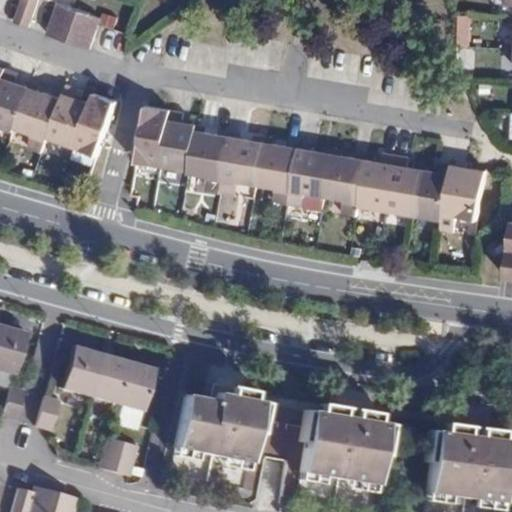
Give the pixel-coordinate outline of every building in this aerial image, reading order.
[(16,21),(19,0),(7,0),(4,19),(16,21)] [(24,0),(17,23),(23,25),(32,29),(42,0),(50,0),(51,0),(24,0)] [(59,3),(55,14),(73,21),(77,10),(59,3)] [(66,41),(78,45),(90,15),(77,10),(73,21),(66,41)] [(48,34),(66,41),(73,21),(55,14),(48,34)] [(91,50),(103,19),(90,15),(78,45),(91,50)] [(0,86),(0,129),(13,134),(14,130),(30,87),(16,82),(19,73),(6,68),(0,86)] [(62,98),(48,139),(75,149),(91,103),(77,97),(80,89),(68,84),(62,98)] [(30,87),(14,130),(34,136),(30,149),(43,154),(48,139),(62,98),(30,87)] [(94,94),(91,103),(75,149),(98,157),(117,102),(94,94)] [(147,106),(138,162),(162,166),(172,110),(147,106)] [(172,110),(162,166),(190,172),(197,130),(198,125),(183,122),(185,113),(172,110)] [(190,172),(189,174),(208,178),(223,180),(231,136),(197,130),(190,172)] [(265,142),(231,136),(223,180),(241,183),(258,186),(265,142)] [(299,148),(265,142),(258,186),(278,189),(292,192),(299,148)] [(334,154),(299,148),(292,192),(290,205),(306,208),(308,194),(326,197),(334,154)] [(382,162),(368,159),(360,207),(388,211),(397,155),(384,152),(382,162)] [(368,159),(334,154),(326,197),(345,200),(343,214),(358,216),(360,207),(368,159)] [(411,157),(397,155),(388,211),(415,216),(423,169),(409,167),(411,157)] [(438,171),(423,169),(415,216),(443,220),(444,217),(452,164),(439,162),(438,171)] [(489,171),(452,164),(444,217),(460,219),(480,222),(489,171)] [(206,190),(221,193),(223,180),(208,178),(206,190)] [(223,180),(221,193),(238,196),(241,183),(223,180)] [(292,192),(278,189),(275,202),(290,205),(292,192)] [(308,194),(306,208),(324,211),(326,197),(308,194)] [(444,217),(443,220),(441,231),(457,233),(460,219),(444,217)] [(21,345),(25,333),(12,329),(0,326),(0,369),(13,374),(21,345)] [(90,397),(102,355),(91,352),(73,347),(69,359),(61,389),(90,397)] [(116,404),(128,362),(117,359),(102,355),(90,397),(116,404)] [(148,390),(154,369),(142,366),(128,362),(116,404),(141,411),(148,390)] [(0,416),(16,421),(24,390),(9,385),(0,416)] [(253,392),(230,387),(228,396),(251,401),(253,392)] [(251,401),(228,396),(216,394),(214,402),(184,397),(174,448),(200,454),(223,459),(247,463),(254,434),(259,436),(265,403),(251,401)] [(35,427),(51,431),(59,400),(43,396),(35,427)] [(341,408),(319,404),(317,414),(339,417),(341,408)] [(375,413),(355,410),(354,420),(374,423),(375,413)] [(339,417),(317,414),(304,412),(298,441),(303,443),(299,471),(324,475),(347,480),(372,484),(378,454),(383,455),(388,424),(374,423),(354,420),(339,417)] [(464,426),(444,423),(442,432),(463,435),(464,426)] [(500,431),(476,428),(475,437),(499,440),(500,431)] [(463,435),(442,432),(427,430),(423,461),(429,462),(426,490),(451,494),(473,497),(500,500),(504,473),(509,473),(511,452),(511,441),(499,440),(475,437),(463,435)] [(122,442),(106,438),(98,468),(113,472),(122,442)] [(113,472),(129,477),(136,446),(122,442),(113,472)] [(200,454),(174,448),(172,456),(198,461),(200,454)] [(246,472),(247,463),(223,459),(222,466),(246,472)] [(324,475),(299,471),(297,479),(323,484),(324,475)] [(371,493),(372,484),(347,480),(346,488),(371,493)] [(72,511),(76,498),(62,494),(60,500),(53,498),(55,492),(34,487),(33,492),(18,488),(10,511),(72,511)] [(451,494),(426,490),(425,499),(449,502),(451,494)] [(60,500),(62,494),(58,493),(55,492),(53,498),(60,500)] [(499,510),(500,500),(473,497),(472,505),(499,510)]
